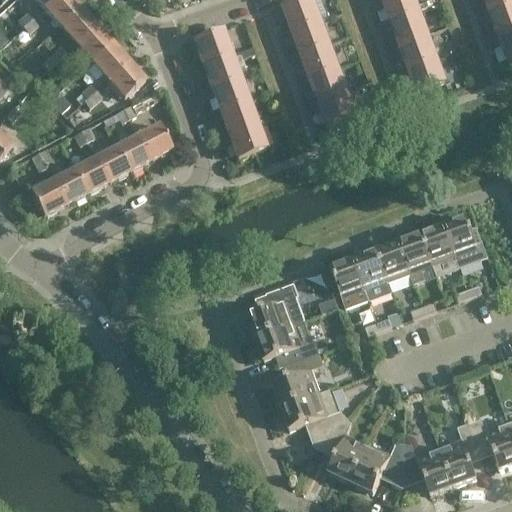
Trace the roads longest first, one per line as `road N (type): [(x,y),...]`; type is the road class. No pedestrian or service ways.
road 1 (residential): [(46,277),(75,246),(190,186),(199,172),(150,33)]
road 2 (residential): [(229,511),(46,277)]
road 3 (residential): [(301,511),(284,503),(222,332)]
road 4 (residential): [(511,326),(389,370)]
